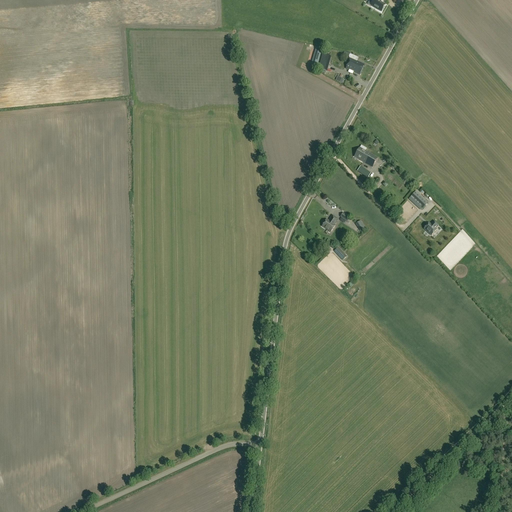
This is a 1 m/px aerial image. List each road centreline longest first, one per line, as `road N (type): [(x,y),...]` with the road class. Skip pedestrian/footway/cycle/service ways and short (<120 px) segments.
road 1 (unclassified): [(259,444),(290,231),(417,0)]
road 2 (unclassified): [(82,511),(217,449),(259,444)]
road 3 (track): [(501,408),(395,511)]
